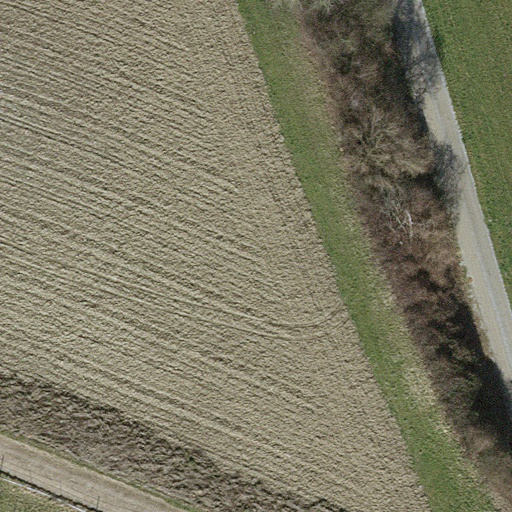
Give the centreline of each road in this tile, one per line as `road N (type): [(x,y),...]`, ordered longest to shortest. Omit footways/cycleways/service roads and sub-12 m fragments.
road 1 (track): [(396,0),(511,361)]
road 2 (track): [(161,511),(0,442)]
